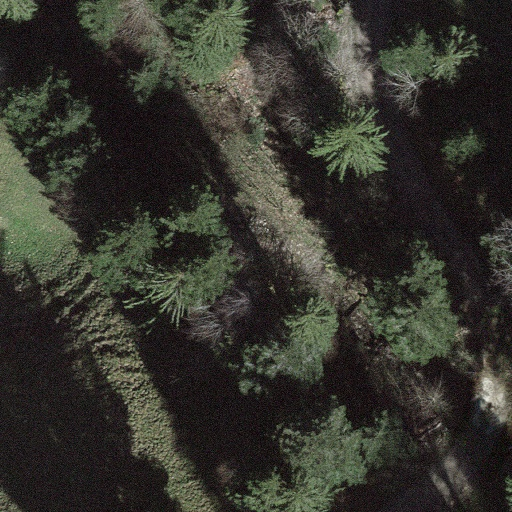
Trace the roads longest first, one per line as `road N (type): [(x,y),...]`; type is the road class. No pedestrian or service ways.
road 1 (track): [(511,337),(407,177),(376,72),(375,0)]
road 2 (track): [(388,511),(475,444),(511,379)]
